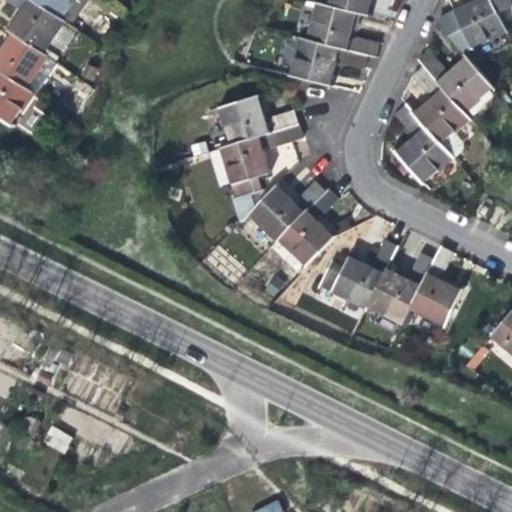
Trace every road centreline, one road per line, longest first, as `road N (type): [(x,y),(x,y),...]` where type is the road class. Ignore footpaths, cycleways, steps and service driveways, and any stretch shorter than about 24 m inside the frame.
road 1 (residential): [(511,499),(0,248)]
road 2 (residential): [(423,0),(362,133),(360,165),(381,193),(511,258)]
